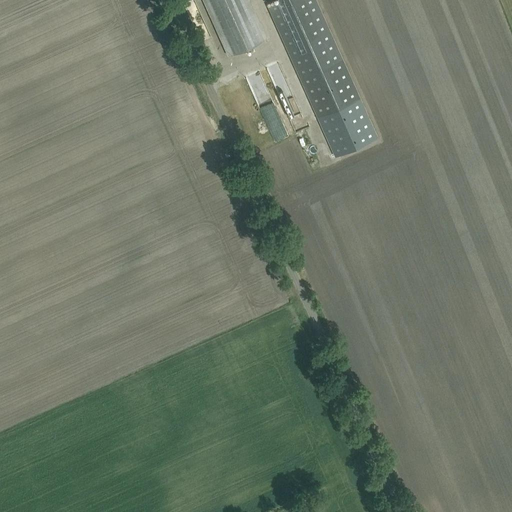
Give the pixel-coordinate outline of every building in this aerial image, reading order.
[(187,14),(193,12),(202,39),(206,38),(193,0),(185,0),(183,1),(187,14)] [(202,0),(228,56),(266,38),(249,0),(202,0)] [(316,0),(278,0),(268,5),(316,113),(335,156),(352,149),(378,137),(359,94),(316,0)] [(254,73),(247,75),(252,97),(259,95),(254,73)] [(286,83),(277,85),(284,110),(293,107),(286,83)] [(250,136),(251,145),(261,143),(259,134),(250,136)] [(276,146),(266,151),(271,161),(281,156),(276,146)]
